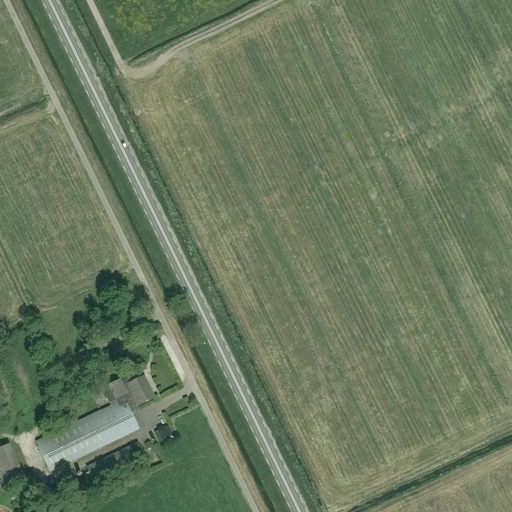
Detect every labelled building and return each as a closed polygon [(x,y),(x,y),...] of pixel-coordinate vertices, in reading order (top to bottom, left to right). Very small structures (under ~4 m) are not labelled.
[(131,412),(128,407),(136,403),(137,406),(155,398),(144,376),(126,384),(123,386),(120,380),(109,385),(117,403),(36,442),(50,471),(138,429),(131,412)] [(160,442),(161,445),(172,441),(167,428),(153,434),(157,443),(160,442)] [(145,460),(137,444),(87,468),(95,485),(145,460)] [(26,482),(9,445),(0,449),(0,488),(3,494),(26,482)] [(63,501),(69,498),(61,481),(55,483),(63,501)]
